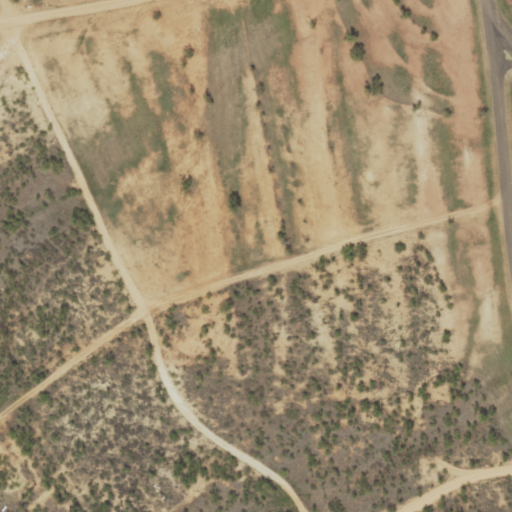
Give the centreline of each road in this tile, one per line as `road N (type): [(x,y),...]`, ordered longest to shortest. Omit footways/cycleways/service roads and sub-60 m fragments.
road 1 (residential): [(304,511),(272,474),(208,431),(173,391),(143,304),(5,0)]
road 2 (track): [(145,311),(215,279),(435,217),(479,206),(511,209)]
road 3 (residential): [(511,218),(499,43)]
road 4 (residential): [(401,511),(443,486),(511,466)]
